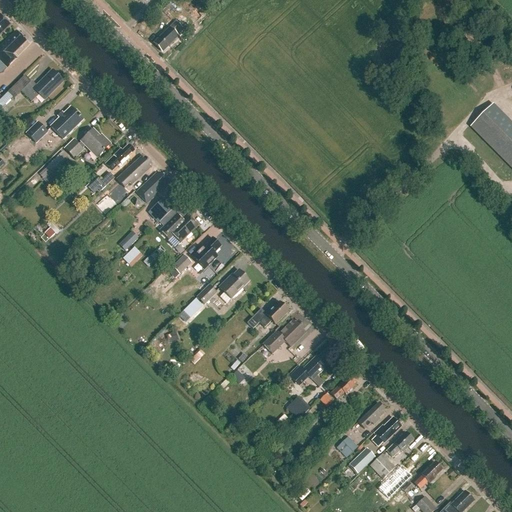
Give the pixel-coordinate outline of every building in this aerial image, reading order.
[(160,10),(173,24),(153,44),(160,51),(167,45),(169,47),(178,38),(175,35),(188,22),(176,10),(175,11),(167,2),(160,10)] [(188,15),(196,23),(202,18),(194,10),(188,15)] [(0,35),(9,26),(0,16),(0,35)] [(25,42),(16,33),(0,48),(0,61),(7,68),(16,59),(12,55),(25,42)] [(63,82),(52,71),(36,86),(31,82),(21,92),(31,103),(39,95),(44,101),(63,82)] [(9,91),(0,99),(0,105),(2,108),(14,96),(9,91)] [(511,119),(495,103),(472,126),(511,166),(511,119)] [(63,140),(83,121),(70,108),(50,127),(63,140)] [(38,123),(26,134),(36,145),(48,133),(38,123)] [(92,131),(78,145),(73,140),(63,150),(74,160),(83,150),(82,149),(84,148),(96,159),(110,145),(103,138),(102,140),(92,131)] [(6,151),(17,163),(25,156),(13,144),(6,151)] [(128,146),(122,152),(120,150),(113,157),(114,159),(107,167),(112,172),(120,164),(121,166),(128,159),(128,158),(134,152),(128,146)] [(67,157),(62,152),(46,168),(51,173),(67,157)] [(143,161),(141,158),(116,181),(124,190),(133,182),(134,183),(150,168),(148,166),(150,164),(145,159),(143,161)] [(156,174),(136,194),(145,204),(166,185),(164,183),(166,181),(160,175),(158,176),(156,174)] [(100,192),(114,179),(110,175),(96,188),(100,192)] [(30,195),(48,214),(60,203),(42,184),(30,195)] [(61,195),(64,189),(58,185),(55,192),(61,195)] [(126,198),(118,189),(110,196),(118,205),(126,198)] [(128,198),(122,203),(133,215),(139,210),(128,198)] [(197,227),(186,215),(181,221),(176,215),(159,232),(168,241),(173,237),(180,244),(197,227)] [(56,236),(60,232),(52,225),(49,229),(56,236)] [(211,239),(199,252),(193,258),(199,264),(205,258),(207,260),(220,248),(211,239)] [(124,252),(128,248),(123,243),(119,247),(124,252)] [(140,254),(135,249),(124,259),(129,265),(140,254)] [(191,264),(184,257),(172,268),(179,275),(191,264)] [(194,282),(200,276),(193,269),(188,273),(189,274),(187,276),(194,282)] [(233,276),(232,275),(218,288),(224,294),(219,298),(226,305),(230,301),(249,282),(238,271),(233,276)] [(204,307),(217,294),(208,286),(196,299),(202,305),(204,307)] [(191,314),(202,305),(196,299),(186,309),(191,314)] [(279,303),(266,316),(261,310),(247,324),(252,330),(259,324),(264,329),(271,322),(275,325),(288,312),(279,303)] [(295,324),(293,322),(278,336),(276,333),(262,346),(271,356),(285,343),(290,348),(304,334),(302,331),(304,329),(298,322),(295,324)] [(194,366),(204,355),(200,351),(189,361),(194,366)] [(318,358),(316,357),(302,370),(299,367),(289,377),(299,387),(309,378),(312,381),(326,368),(325,367),(331,361),(330,359),(332,357),(326,351),(318,358)] [(242,363),(247,358),(243,355),(238,360),(242,363)] [(233,372),(240,364),(237,361),(230,369),(233,372)] [(245,380),(238,372),(233,377),(240,385),(245,380)] [(349,376),(330,395),(337,401),(344,395),(346,397),(352,391),(351,390),(357,384),(354,381),(354,379),(352,378),(350,378),(349,376)] [(327,409),(333,403),(326,395),(319,402),(327,409)] [(300,396),(293,402),(304,414),(311,408),(300,396)] [(378,404),(358,423),(365,430),(371,424),(373,426),(380,420),(378,418),(383,414),(381,412),(384,410),(378,404)] [(294,417),(298,413),(291,406),(287,410),(294,417)] [(228,429),(236,422),(233,418),(225,426),(228,429)] [(383,445),(400,427),(392,419),(383,428),(382,427),(373,435),(383,445)] [(404,434),(386,452),(393,459),(400,452),(402,454),(408,448),(407,447),(412,441),(410,439),(410,437),(408,435),(406,435),(404,434)] [(348,458),(357,449),(347,440),(338,449),(348,458)] [(366,450),(349,466),(357,475),(375,459),(366,450)] [(383,481),(395,469),(381,455),(369,467),(383,481)] [(434,464),(415,483),(421,489),(427,483),(429,485),(435,479),(434,478),(441,471),(439,469),(440,467),(437,465),(435,465),(434,464)] [(405,495),(413,487),(408,483),(401,490),(405,495)] [(301,502),(310,493),(305,488),(296,497),(301,502)] [(451,505),(449,503),(441,511),(462,511),(473,502),(464,492),(451,505)] [(398,503),(404,497),(400,493),(394,499),(398,503)] [(416,506),(420,511),(433,511),(436,510),(425,498),(416,506)] [(302,509),(307,504),(304,501),(299,506),(302,509)] [(396,510),(399,507),(393,501),(390,504),(396,510)]
